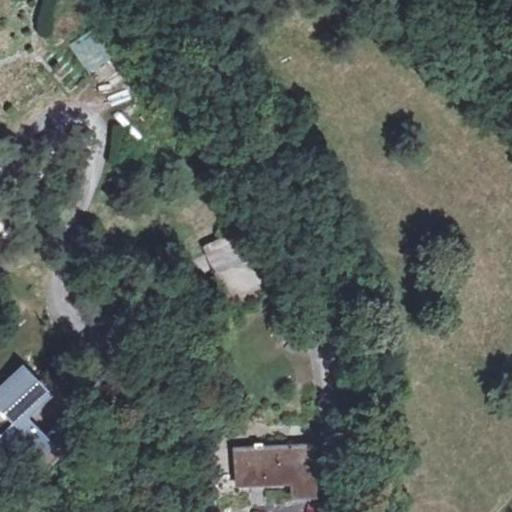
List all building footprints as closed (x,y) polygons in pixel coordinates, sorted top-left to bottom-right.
[(73,50),(85,69),(106,56),(94,37),(73,50)] [(102,60),(86,71),(96,86),(112,75),(102,60)] [(264,330),(259,341),(268,353),(274,371),(296,364),(287,326),(264,330)] [(0,352),(0,415),(9,426),(33,405),(10,377),(29,359),(12,343),(0,352)] [(290,433),(213,457),(223,489),(275,476),(281,496),(306,488),(290,433)]
